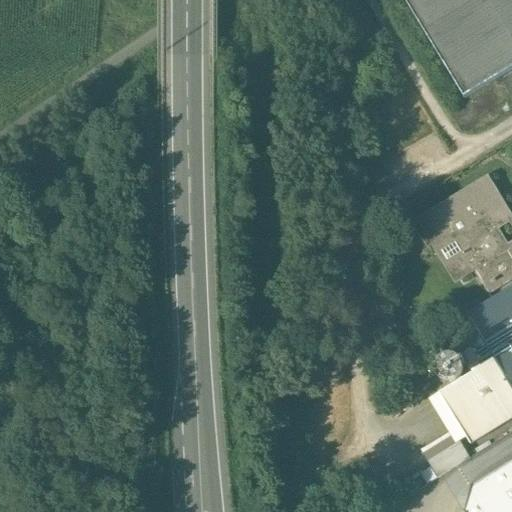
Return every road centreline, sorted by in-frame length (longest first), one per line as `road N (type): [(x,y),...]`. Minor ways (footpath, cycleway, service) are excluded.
road 1 (primary): [(187,0),(195,379),(206,511)]
road 2 (unclassified): [(206,0),(0,139)]
road 3 (unknown): [(463,150),(381,199),(363,273)]
